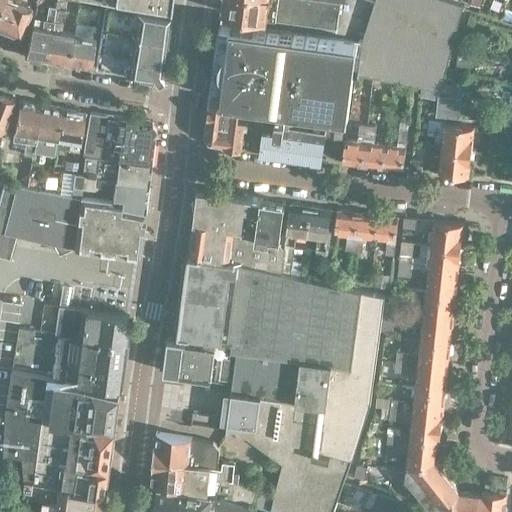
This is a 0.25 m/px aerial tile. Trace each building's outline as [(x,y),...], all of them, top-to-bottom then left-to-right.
[(11,0),(1,0),(0,4),(0,29),(20,37),(31,7),(11,0)] [(87,0),(97,2),(100,0),(104,0),(168,9),(169,0),(87,0)] [(373,0),(361,41),(219,22),(209,95),(277,104),(348,114),(354,72),(373,75),(373,77),(383,79),(384,78),(415,84),(422,85),(420,95),(438,98),(438,94),(440,94),(441,89),(452,47),(463,4),(453,0),(451,0),(373,0)] [(223,0),(222,11),(331,25),(334,0),(223,0)] [(105,4),(101,27),(166,37),(170,14),(105,4)] [(31,24),(25,54),(47,59),(56,8),(55,8),(55,6),(48,5),(46,19),(43,18),(42,27),(31,24)] [(56,8),(47,59),(68,63),(74,32),(62,30),(63,22),(62,22),(64,10),(56,8)] [(74,32),(68,63),(91,67),(99,23),(92,22),(90,36),(74,32)] [(101,27),(98,49),(123,54),(163,59),(166,37),(101,27)] [(98,49),(95,67),(117,71),(117,72),(157,79),(161,75),(163,59),(123,54),(98,49)] [(0,93),(0,128),(2,130),(14,98),(0,93)] [(461,97),(440,94),(438,94),(438,98),(436,114),(459,117),(461,97)] [(18,99),(13,129),(12,138),(24,140),(24,151),(33,152),(33,149),(41,103),(18,99)] [(209,101),(206,121),(263,129),(266,108),(209,101)] [(33,149),(43,151),(45,134),(57,136),(62,106),(41,103),(33,149)] [(274,131),(271,152),(278,153),(279,150),(291,152),(292,151),(310,154),(321,156),(322,155),(325,133),(328,117),(343,119),(348,119),(348,114),(277,104),(274,131)] [(62,106),(57,136),(69,138),(67,148),(78,149),(84,110),(62,106)] [(150,161),(155,127),(151,121),(89,111),(83,150),(85,150),(84,153),(150,161)] [(343,119),(328,117),(325,133),(342,135),(343,119)] [(263,129),(206,121),(204,136),(210,144),(271,152),(274,131),(263,129)] [(346,140),(344,159),(343,162),(363,164),(367,124),(360,123),(358,141),(346,140)] [(474,126),(443,123),(440,147),(472,150),(474,126)] [(367,124),(363,164),(382,166),(385,144),(374,142),(374,139),(376,125),(367,124)] [(385,144),(382,166),(403,168),(406,142),(408,128),(399,128),(397,145),(385,144)] [(440,147),(438,171),(438,172),(469,175),(472,150),(440,147)] [(148,182),(150,161),(84,153),(82,173),(148,182)] [(43,159),(32,158),(31,166),(42,168),(43,159)] [(63,166),(79,168),(80,160),(64,158),(63,166)] [(411,158),(410,168),(422,169),(423,159),(411,158)] [(148,182),(82,173),(75,172),(73,186),(72,186),(71,194),(76,195),(80,194),(81,194),(83,186),(93,188),(99,184),(114,186),(113,194),(122,196),(121,200),(120,205),(144,209),(148,182)] [(71,194),(72,186),(49,183),(48,191),(16,185),(15,189),(3,186),(0,196),(0,257),(7,260),(15,236),(65,244),(107,250),(138,254),(144,209),(120,205),(121,200),(109,198),(108,203),(83,199),(84,197),(81,196),(81,194),(80,194),(76,195),(71,194)] [(198,190),(194,223),(234,228),(248,230),(253,198),(198,190)] [(253,198),(248,230),(247,240),(279,244),(285,203),(253,198)] [(284,253),(281,271),(291,273),(292,265),(293,254),(296,234),(307,235),(311,206),(291,203),(285,248),(284,253)] [(311,206),(307,235),(318,237),(315,260),(325,262),(332,209),(311,206)] [(337,209),(337,210),(334,232),(348,233),(346,249),(354,250),(358,212),(337,209)] [(358,212),(354,250),(363,250),(364,234),(376,235),(378,214),(358,212)] [(378,214),(376,235),(387,237),(385,253),(395,254),(399,216),(378,214)] [(405,216),(404,216),(403,225),(416,227),(417,217),(405,216)] [(433,219),(430,244),(461,247),(464,223),(433,219)] [(190,254),(191,254),(236,261),(281,271),(284,253),(285,248),(279,244),(247,240),(248,230),(234,228),(194,223),(190,254)] [(411,266),(428,268),(459,271),(461,247),(430,244),(421,243),(419,256),(412,255),(413,241),(401,240),(399,265),(411,266)] [(333,511),(354,458),(373,402),(385,294),(291,273),(281,271),(236,261),(191,254),(181,332),(233,339),(232,344),(238,344),(229,413),(249,415),(246,434),(249,435),(280,458),(282,461),(271,508),(286,511),(333,511)] [(411,266),(399,265),(398,274),(410,275),(411,266)] [(428,268),(425,292),(456,295),(459,271),(428,268)] [(389,273),(376,271),(374,284),(387,287),(389,273)] [(456,295),(425,292),(417,291),(414,313),(423,314),(423,316),(454,319),(456,295)] [(397,302),(384,300),(382,320),(395,321),(397,302)] [(45,301),(43,321),(56,323),(59,303),(45,301)] [(55,334),(59,334),(125,343),(129,314),(59,306),(55,334)] [(423,316),(420,340),(451,343),(454,319),(423,316)] [(233,339),(181,332),(180,338),(169,337),(165,370),(228,378),(231,356),(222,355),(221,349),(232,350),(232,344),(233,339)] [(59,334),(54,375),(120,388),(125,343),(59,334)] [(388,359),(388,361),(449,367),(451,343),(420,340),(419,352),(397,350),(396,358),(390,357),(390,359),(388,359)] [(388,361),(388,369),(417,372),(415,388),(446,391),(449,367),(388,361)] [(58,376),(13,367),(7,406),(4,452),(23,454),(23,455),(110,470),(120,392),(75,383),(58,380),(58,376)] [(413,410),(413,412),(444,415),(446,391),(415,388),(413,410)] [(391,397),(390,407),(390,410),(413,412),(413,410),(403,409),(403,403),(403,399),(391,397)] [(383,406),(381,416),(412,420),(410,436),(438,439),(438,437),(441,437),(444,415),(413,412),(390,410),(390,407),(383,406)] [(249,415),(229,413),(227,432),(246,435),(246,434),(249,415)] [(388,432),(388,434),(400,435),(400,433),(401,428),(387,426),(387,431),(388,432)] [(211,438),(157,432),(154,456),(217,465),(220,447),(211,438)] [(400,435),(388,434),(387,442),(399,443),(400,435)] [(438,439),(410,436),(406,477),(435,460),(436,450),(438,439)] [(26,477),(107,491),(110,470),(23,455),(25,476),(26,477)] [(217,465),(154,456),(151,483),(160,485),(187,489),(215,493),(254,503),(256,504),(260,488),(233,480),(235,461),(223,459),(222,467),(217,466),(217,465)] [(435,460),(406,477),(422,496),(447,476),(435,460)] [(357,464),(354,475),(364,478),(367,466),(357,464)] [(447,476),(422,496),(434,511),(440,511),(460,491),(447,476)] [(26,477),(24,492),(44,495),(42,507),(60,511),(103,511),(107,491),(26,477)] [(187,489),(160,485),(157,510),(166,511),(176,511),(250,511),(254,503),(215,493),(187,489)] [(378,492),(370,490),(364,505),(372,507),(378,492)] [(483,490),(483,494),(481,511),(505,511),(508,493),(483,490)] [(460,491),(440,511),(481,511),(483,494),(460,491)] [(409,511),(412,503),(391,497),(386,511),(409,511)] [(60,511),(42,507),(42,509),(2,503),(1,510),(1,511),(60,511)]
